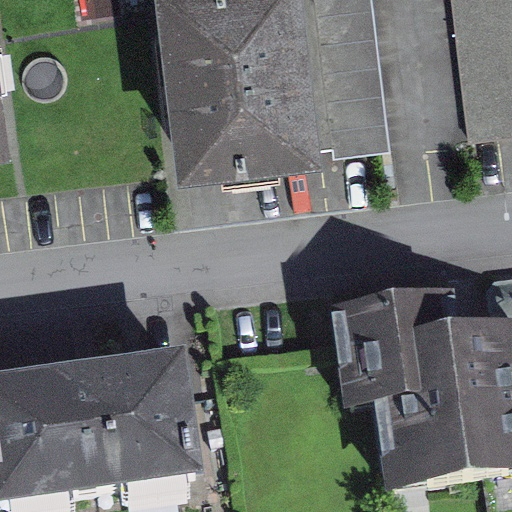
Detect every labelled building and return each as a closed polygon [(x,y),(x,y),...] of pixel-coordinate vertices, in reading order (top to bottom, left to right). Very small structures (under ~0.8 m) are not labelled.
[(184,0),(206,161),(358,141),(338,0),(184,0)] [(408,0),(359,0),(376,117),(424,110),(408,0)] [(511,0),(464,0),(483,126),(511,122),(511,0)] [(0,136),(10,135),(0,52),(0,136)] [(511,287),(344,308),(354,394),(391,389),(403,488),(503,477),(511,475),(511,287)] [(47,511),(236,485),(218,364),(2,395),(18,511),(47,511)] [(511,511),(511,475),(503,477),(508,511),(511,511)]
